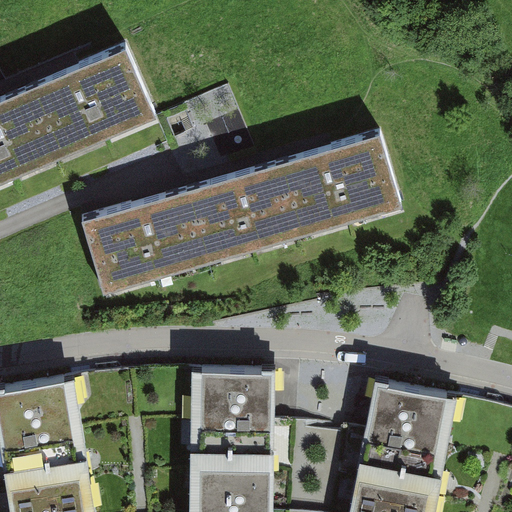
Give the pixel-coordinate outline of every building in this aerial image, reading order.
[(125,51),(0,104),(0,189),(156,123),(125,51)] [(381,137),(82,224),(103,298),(403,211),(381,137)] [(273,511),(275,375),(193,374),(190,511),(273,511)] [(94,511),(74,382),(0,394),(0,446),(10,511),(94,511)] [(435,511),(458,399),(376,383),(350,511),(435,511)]
